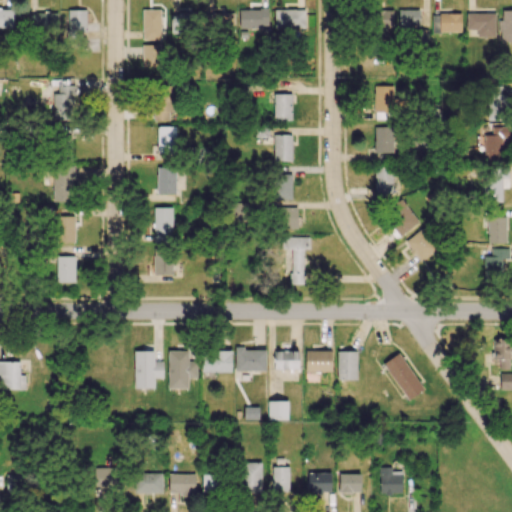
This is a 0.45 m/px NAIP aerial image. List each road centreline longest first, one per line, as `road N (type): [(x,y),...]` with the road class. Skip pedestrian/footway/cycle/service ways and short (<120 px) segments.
road 1 (residential): [(511,456),(341,215),(332,171),(332,0)]
road 2 (tertiary): [(408,312),(0,310)]
road 3 (residential): [(115,310),(114,0)]
